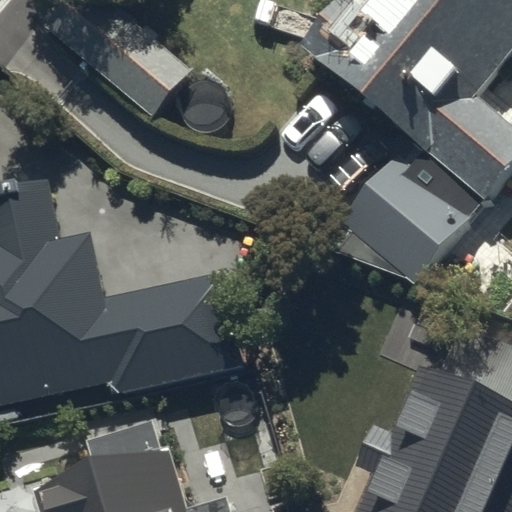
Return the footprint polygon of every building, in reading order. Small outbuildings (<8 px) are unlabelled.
[(416,134),(341,225),(418,288),(511,172),(511,123),(481,98),(511,60),(511,0),(341,0),(305,45),(416,134)] [(125,11),(83,65),(152,122),(196,68),(125,11)] [(375,472),(358,511),(511,511),(511,346),(480,332),(461,373),(429,358),(395,431),(378,424),(359,465),(375,472)] [(244,334),(172,355),(197,437),(221,430),(234,477),(281,463),(244,334)] [(232,511),(228,496),(195,506),(178,447),(40,488),(46,511),(232,511)]
